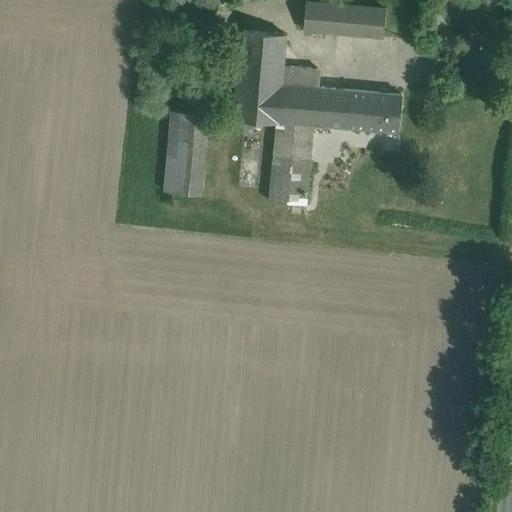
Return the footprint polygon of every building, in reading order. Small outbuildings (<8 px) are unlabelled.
[(370,8),(306,2),(304,30),(368,36),(370,8)] [(386,9),(370,8),(368,36),(384,37),(386,9)] [(286,34),(243,30),(236,118),(277,122),(278,122),(278,120),(281,84),(282,84),(283,66),(286,34)] [(319,69),(283,66),(282,84),(317,87),(319,69)] [(282,84),(281,84),(278,120),(314,123),(366,128),(369,92),(317,87),(282,84)] [(402,95),(369,92),(366,128),(399,130),(402,95)] [(207,112),(171,109),(164,190),(200,193),(207,112)] [(314,123),(278,120),(278,122),(277,122),(270,200),(307,203),(314,123)]
